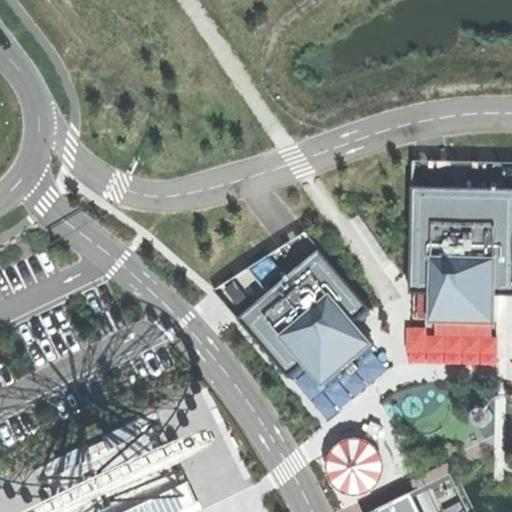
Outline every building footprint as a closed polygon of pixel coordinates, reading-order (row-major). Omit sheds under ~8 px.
[(497,322),(498,295),(511,295),(511,187),(414,186),(412,293),(435,293),(434,321),(497,322)] [(291,377),(308,362),(327,383),(352,362),(374,343),(356,322),(373,307),(323,249),(241,318),(291,377)] [(171,511),(246,483),(210,389),(8,466),(9,491),(0,494),(0,502),(3,511),(171,511)] [(328,416),(339,405),(324,389),(313,399),(328,416)] [(374,440),(326,441),(327,488),(376,486),(374,440)] [(411,493),(420,511),(472,511),(453,473),(418,489),(411,493)] [(420,511),(411,493),(376,510),(376,511),(420,511)]
